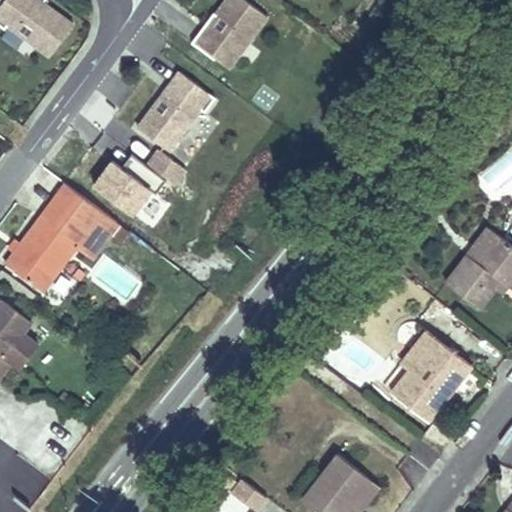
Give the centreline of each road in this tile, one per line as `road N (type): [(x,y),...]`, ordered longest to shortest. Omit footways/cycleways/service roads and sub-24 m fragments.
road 1 (primary): [(486,0),(473,30),(102,511)]
road 2 (residential): [(126,6),(24,159)]
road 3 (residential): [(511,394),(420,511)]
